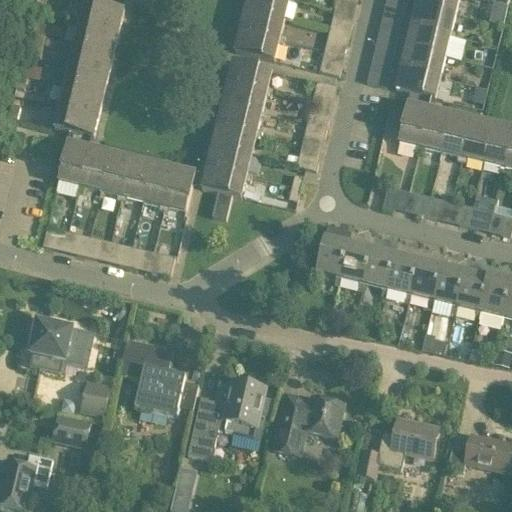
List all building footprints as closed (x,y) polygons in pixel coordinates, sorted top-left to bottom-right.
[(45,9),(47,0),(38,0),(36,7),(45,9)] [(295,2),(285,0),(248,0),(246,13),(285,22),(289,6),(294,7),(295,2)] [(418,0),(416,8),(455,17),(459,1),(465,3),(465,0),(418,0)] [(407,6),(388,2),(386,9),(406,14),(407,6)] [(75,24),(121,35),(126,14),(86,4),(82,21),(76,20),(75,24)] [(411,30),(456,40),(457,36),(451,35),(455,17),(416,8),(411,30)] [(285,22),(246,13),(241,34),(285,44),(286,39),(281,38),(285,22)] [(505,19),(492,16),(489,25),(503,28),(505,19)] [(29,35),(44,39),(46,28),(32,24),(29,35)] [(121,35),(75,24),(74,29),(80,30),(76,47),(116,56),(121,35)] [(330,33),(350,38),(352,30),(332,25),(330,33)] [(406,51),(445,60),(448,44),(455,45),(456,40),(411,30),(406,51)] [(348,45),(350,38),(330,33),(328,41),(348,45)] [(285,44),(241,34),(235,55),(275,65),(279,48),(284,49),(285,44)] [(44,39),(29,35),(26,50),(35,52),(38,38),(43,40),(44,39)] [(378,44),(397,49),(399,41),(380,36),(378,44)] [(397,49),(378,44),(376,52),(395,57),(397,49)] [(116,56),(76,47),(72,64),(66,62),(66,66),(111,77),(116,56)] [(401,72),(446,82),(447,79),(440,77),(445,60),(406,51),(401,72)] [(228,88),(272,98),(273,94),(268,93),(272,75),(234,65),(228,88)] [(64,71),(70,72),(66,89),(105,99),(111,77),(66,66),(64,71)] [(20,77),(28,80),(31,70),(22,67),(20,77)] [(322,69),(320,76),(340,82),(342,73),(322,69)] [(434,103),(438,86),(445,87),(446,82),(401,72),(396,94),(434,103)] [(28,80),(20,77),(16,92),(25,94),(25,93),(30,94),(37,92),(38,88),(33,82),(28,81),(28,80)] [(389,85),(369,80),(367,88),(387,92),(389,85)] [(317,87),(316,94),(335,99),(337,91),(317,87)] [(223,108),(262,117),(266,101),(271,102),(272,98),(228,88),(223,108)] [(62,106),(61,110),(100,120),(105,99),(66,89),(62,106)] [(399,146),(417,150),(415,155),(420,156),(430,112),(408,107),(399,146)] [(18,124),(21,111),(12,108),(9,121),(18,124)] [(223,108),(218,129),(262,139),(263,135),(258,134),(262,117),(223,108)] [(61,110),(61,113),(56,132),(95,141),(100,120),(61,110)] [(388,127),(400,130),(404,114),(392,111),(388,127)] [(430,112),(420,156),(424,157),(425,152),(442,156),(451,117),(430,112)] [(442,156),(459,160),(458,165),(462,166),(472,122),(451,117),(442,156)] [(307,128),(327,133),(329,125),(309,121),(307,128)] [(472,122),(462,166),(466,167),(467,162),(484,166),(493,127),(472,122)] [(484,166),(501,170),(500,175),(504,176),(511,144),(511,131),(493,127),(484,166)] [(325,141),(327,133),(307,128),(305,136),(325,141)] [(218,129),(213,150),(252,159),(256,143),(261,144),(262,139),(218,129)] [(59,185),(76,189),(75,194),(79,195),(90,151),(69,146),(59,185)] [(213,150),(211,156),(208,170),(252,181),(253,177),(248,176),(252,159),(213,150)] [(90,151),(79,195),(84,197),(85,192),(102,196),(111,156),(90,151)] [(102,196),(118,200),(117,205),(122,206),(132,161),(111,156),(102,196)] [(144,206),(153,167),(132,161),(122,206),(127,207),(128,202),(144,206)] [(318,169),(299,164),(297,172),(316,177),(318,169)] [(144,206),(160,211),(159,214),(164,215),(174,172),(153,167),(144,206)] [(218,197),(232,200),(241,203),(246,185),(251,186),(252,181),(208,170),(203,193),(209,195),(218,197)] [(169,217),(170,212),(186,216),(196,177),(174,172),(164,215),(169,217)] [(284,191),(284,193),(300,197),(304,181),(296,179),(293,192),(284,191)] [(392,212),(396,192),(389,190),(383,210),(392,212)] [(298,207),(300,197),(284,193),(283,196),(287,197),(286,201),(290,202),(289,205),(298,207)] [(232,201),(232,200),(218,197),(212,222),(226,225),(232,201)] [(426,221),(431,201),(423,199),(419,219),(426,221)] [(431,201),(426,221),(434,223),(439,203),(431,201)] [(468,231),(473,211),(465,209),(461,229),(468,231)] [(473,211),(468,231),(476,233),(481,213),(473,211)] [(327,229),(324,241),(316,277),(335,282),(333,289),(338,290),(340,283),(341,283),(352,235),(349,247),(336,244),(331,230),(327,229)] [(43,251),(51,253),(55,233),(48,231),(43,251)] [(371,253),(360,250),(355,236),(352,235),(341,283),(359,287),(357,295),(361,296),(363,288),(363,289),(371,253)] [(79,259),(87,261),(91,242),(83,240),(79,259)] [(395,258),(382,255),(377,242),(374,241),(372,248),(371,253),(363,289),(382,293),(380,301),(385,302),(386,297),(386,298),(398,247),(395,258)] [(99,243),(91,242),(87,261),(94,263),(99,243)] [(418,264),(407,261),(402,248),(398,247),(386,298),(390,302),(401,305),(404,304),(403,306),(408,307),(409,300),(410,300),(422,252),(421,252),(418,264)] [(121,270),(129,271),(134,252),(126,250),(121,270)] [(141,254),(134,252),(129,271),(137,273),(141,254)] [(442,270),(430,267),(425,253),(422,252),(410,300),(429,305),(428,312),(432,313),(434,306),(446,258),(445,258),(442,270)] [(465,275),(453,272),(448,258),(446,258),(434,306),(452,310),(450,317),(455,319),(457,311),(468,263),(465,275)] [(175,262),(168,260),(163,280),(171,281),(175,262)] [(489,281),(476,278),(472,264),(468,263),(457,311),(476,316),(474,323),(479,324),(479,325),(492,269),(489,281)] [(511,286),(500,283),(496,270),(492,269),(479,325),(483,329),(498,333),(502,330),(504,322),(504,323),(511,289),(511,286)] [(114,316),(118,322),(125,321),(128,315),(124,309),(117,310),(114,316)] [(30,357),(33,358),(30,371),(63,378),(66,365),(83,368),(90,336),(73,332),(38,324),(30,357)] [(434,344),(432,356),(443,358),(446,347),(434,344)] [(173,355),(127,345),(119,380),(141,385),(135,412),(177,422),(179,412),(193,415),(199,390),(185,387),(186,381),(168,377),(173,355)] [(511,361),(511,357),(497,354),(494,369),(509,373),(511,361)] [(257,432),(266,393),(232,385),(232,389),(219,386),(215,405),(201,402),(193,438),(188,459),(212,464),(218,435),(254,443),(256,432),(257,432)] [(106,423),(112,392),(88,387),(81,418),(106,423)] [(287,400),(281,427),(274,456),(302,463),(308,435),(337,442),(344,411),(313,404),(312,406),(287,400)] [(92,429),(59,421),(53,447),(86,455),(92,429)] [(401,475),(405,458),(432,464),(439,432),(398,423),(395,440),(384,437),(380,459),(364,456),(359,480),(374,483),(377,470),(401,475)] [(464,477),(466,467),(508,477),(511,457),(511,449),(472,441),(469,454),(453,451),(449,474),(464,477)] [(0,508),(16,511),(27,511),(33,488),(47,492),(50,477),(53,464),(30,459),(27,470),(5,465),(0,488),(0,508)] [(177,483),(176,490),(192,494),(196,475),(189,474),(180,472),(177,483)] [(86,502),(92,477),(86,476),(80,501),(86,502)] [(365,511),(368,498),(356,495),(352,511),(365,511)]
